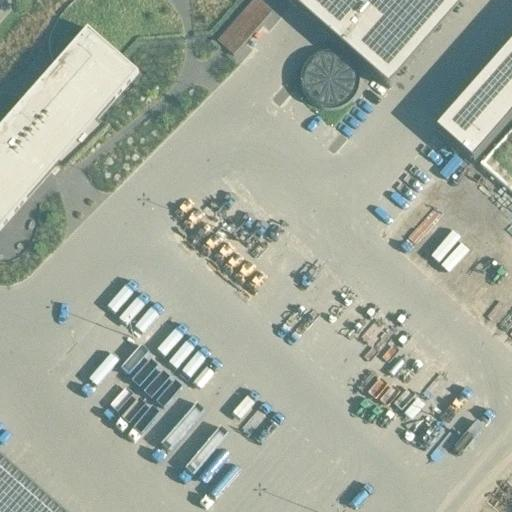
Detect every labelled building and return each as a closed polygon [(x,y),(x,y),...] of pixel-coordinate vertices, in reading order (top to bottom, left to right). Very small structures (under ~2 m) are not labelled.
[(256,0),(254,0),(217,43),(234,58),(272,14),(256,0)] [(286,0),(345,51),(389,0),(286,0)] [(88,32),(0,132),(0,234),(59,168),(63,172),(107,131),(98,123),(139,77),(88,32)] [(511,121),(511,48),(437,134),(473,165),(511,121)] [(302,80),(301,87),(303,93),(306,99),(310,105),(316,109),(322,111),(329,113),(336,112),(342,110),(348,107),(353,102),(357,97),(359,90),(360,84),(359,77),(357,70),(353,65),(348,60),(342,57),(336,55),(329,54),(322,55),(316,58),(311,62),(306,67),(303,73),(302,80)] [(140,218),(114,245),(155,284),(181,257),(140,218)] [(90,326),(73,342),(90,360),(108,344),(103,338),(134,309),(118,291),(95,312),(87,303),(77,312),(90,326)] [(0,511),(58,511),(0,460),(0,511)]
